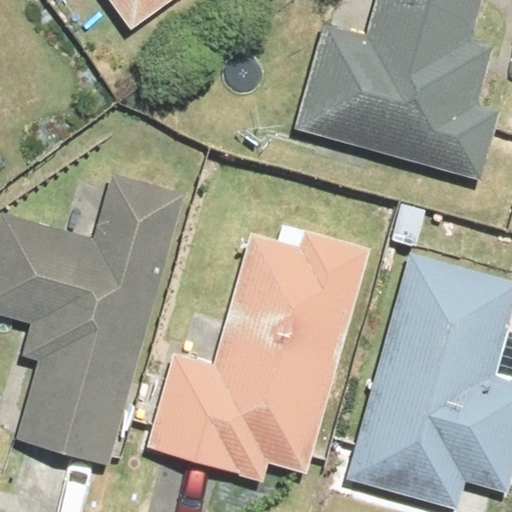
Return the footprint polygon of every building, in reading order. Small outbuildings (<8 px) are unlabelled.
[(120,0),(139,27),(177,0),(120,0)] [(334,27),(309,131),(491,174),(505,115),(486,110),(500,51),(474,45),(484,0),(390,0),(382,38),(334,27)] [(2,216),(0,223),(0,312),(58,328),(27,441),(116,466),(191,194),(136,179),(117,247),(2,216)] [(184,362),(158,442),(270,478),(276,458),(306,468),(379,245),(314,224),(305,254),(269,242),(225,375),(184,362)] [(363,468),(469,501),(474,486),(511,497),(511,377),(503,375),(511,345),(511,286),(429,260),(363,468)]
